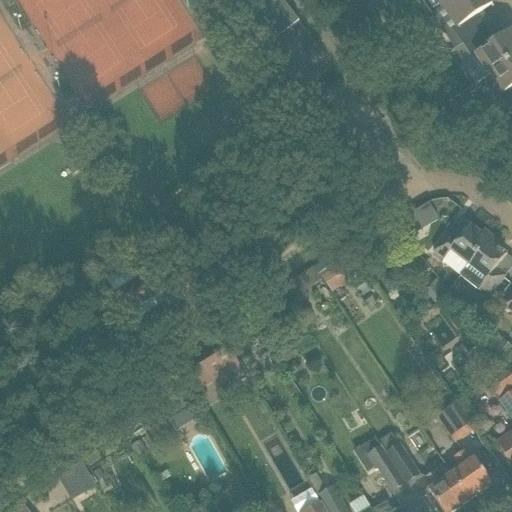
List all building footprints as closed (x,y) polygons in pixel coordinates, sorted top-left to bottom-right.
[(224,0),(264,50),(265,49),(264,48),(298,22),(298,23),(299,22),(281,0),(224,0)] [(438,0),(445,9),(457,0),(438,0)] [(453,31),(463,45),(486,29),(477,16),(491,6),(492,7),(493,7),(490,3),(492,0),(457,0),(445,9),(457,28),(453,31)] [(375,13),(371,15),(377,23),(381,20),(387,16),(382,8),(375,13)] [(477,56),(490,75),(511,59),(511,34),(509,31),(508,32),(509,33),(495,42),(486,29),(463,45),(472,59),(477,56)] [(406,35),(394,44),(395,46),(401,53),(413,45),(406,35)] [(511,59),(490,75),(502,94),(498,97),(508,112),(511,109),(511,59)] [(66,166),(73,176),(87,167),(80,157),(66,166)] [(316,204),(296,217),(302,225),(321,212),(316,204)] [(449,254),(467,268),(491,237),(484,231),(480,235),(470,227),(459,240),(449,232),(433,252),(444,261),(449,254)] [(491,237),(467,268),(460,277),(478,292),(480,290),(489,297),(506,277),(496,269),(507,255),(496,247),(499,243),(491,237)] [(165,268),(176,287),(190,279),(179,260),(165,268)] [(113,294),(126,315),(163,292),(150,270),(113,294)] [(511,295),(502,308),(511,315),(511,295)] [(255,315),(262,324),(279,312),(273,303),(255,315)] [(496,350),(503,360),(511,351),(511,347),(503,340),(496,350)] [(224,342),(183,368),(188,377),(198,391),(239,366),(224,342)] [(511,351),(503,360),(510,370),(511,368),(511,351)] [(143,391),(157,414),(187,396),(193,407),(201,402),(180,368),(143,391)] [(511,368),(510,370),(495,380),(489,384),(498,398),(511,387),(511,368)] [(511,418),(511,434),(498,444),(511,464),(511,394),(501,402),(511,418)] [(433,415),(454,444),(454,445),(461,440),(474,431),(453,401),(433,415)] [(97,434),(104,445),(118,436),(110,425),(97,434)] [(393,437),(381,445),(407,485),(420,477),(399,444),(398,445),(393,437)] [(437,456),(451,475),(469,501),(492,485),(461,440),(454,445),(454,444),(437,456)] [(64,446),(55,452),(55,453),(60,461),(76,451),(71,442),(64,446)] [(407,485),(381,445),(378,447),(379,449),(367,456),(392,494),(407,485)] [(98,470),(93,473),(97,481),(103,478),(98,470)] [(453,511),(469,501),(451,475),(443,481),(436,472),(425,479),(433,491),(430,494),(442,511),(453,511)] [(347,511),(333,488),(318,497),(327,511),(347,511)] [(81,506),(84,511),(97,511),(104,508),(97,495),(81,506)] [(372,511),(363,497),(349,506),(352,511),(372,511)] [(327,511),(322,503),(306,511),(327,511)] [(391,511),(386,503),(372,511),(404,511),(401,507),(392,511),(391,511)]
